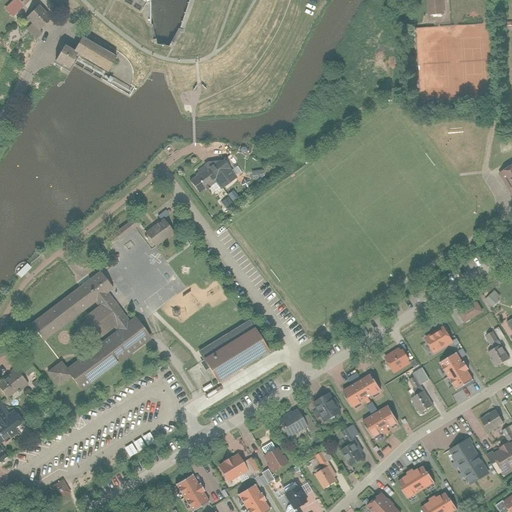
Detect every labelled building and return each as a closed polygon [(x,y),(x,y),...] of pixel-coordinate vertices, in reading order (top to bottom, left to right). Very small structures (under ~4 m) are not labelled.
[(435,0),(419,0),(420,13),(437,12),(435,0)] [(43,16),(30,4),(18,17),(31,29),(43,16)] [(22,21),(18,27),(28,36),(33,31),(22,21)] [(109,55),(75,35),(67,49),(71,52),(100,69),(109,55)] [(57,43),(48,58),(62,66),(71,52),(67,49),(57,43)] [(215,152),(199,163),(211,180),(214,185),(231,174),(229,172),(225,166),(215,152)] [(511,165),(508,158),(488,170),(506,199),(511,195),(511,165)] [(230,162),(225,166),(229,172),(235,168),(230,162)] [(183,179),(190,188),(198,183),(201,187),(211,180),(199,163),(190,170),(192,173),(183,179)] [(111,234),(134,222),(129,214),(107,226),(111,234)] [(156,215),(138,229),(150,246),(169,232),(156,215)] [(78,280),(23,321),(36,338),(88,300),(91,304),(78,314),(94,335),(107,325),(109,328),(59,366),(54,359),(40,369),(51,384),(63,375),(74,389),(144,337),(128,315),(123,319),(101,290),(105,287),(92,269),(78,280)] [(476,295),(484,303),(493,293),(485,286),(476,295)] [(455,320),(474,310),(468,298),(449,309),(455,320)] [(511,312),(497,320),(505,333),(511,328),(511,312)] [(244,317),(190,344),(207,378),(261,350),(244,317)] [(438,327),(419,338),(426,351),(445,340),(438,327)] [(488,337),(483,329),(477,333),(482,341),(488,337)] [(500,356),(488,337),(482,341),(481,341),(484,347),(479,350),(486,364),(500,356)] [(392,346),(375,355),(384,371),(401,361),(392,346)] [(451,353),(435,363),(450,388),(467,378),(451,353)] [(420,376),(411,363),(398,372),(406,385),(403,387),(407,392),(414,388),(410,382),(420,376)] [(10,368),(0,375),(0,396),(0,397),(20,382),(10,368)] [(349,368),(339,373),(343,380),(352,375),(349,368)] [(361,371),(347,380),(357,396),(371,387),(361,371)] [(347,380),(333,388),(343,404),(357,396),(347,380)] [(424,402),(414,388),(407,392),(402,396),(411,410),(424,402)] [(331,410),(320,391),(304,400),(309,407),(305,410),(308,415),(313,412),(317,418),(331,410)] [(364,398),(358,402),(363,410),(369,406),(364,398)] [(389,419),(379,403),(353,418),(363,434),(389,419)] [(470,415),(478,429),(494,420),(486,406),(470,415)] [(1,415),(0,414),(0,435),(12,426),(14,428),(17,425),(6,411),(1,415)] [(311,426),(301,411),(294,416),(299,425),(303,431),(311,426)] [(291,412),(272,423),(280,436),(299,425),(294,416),(291,412)] [(504,421),(495,425),(501,437),(510,432),(504,421)] [(462,481),(479,471),(458,436),(441,447),(462,481)] [(511,441),(509,436),(501,440),(500,439),(490,445),(491,446),(484,450),(483,448),(476,452),(481,460),(486,457),(494,471),(511,460),(511,441)] [(341,463),(354,455),(349,446),(351,445),(347,438),(344,440),(332,448),(341,463)] [(268,446),(264,440),(254,446),(258,452),(255,453),(264,469),(280,460),(271,444),(268,446)] [(322,454),(317,445),(307,452),(312,460),(322,454)] [(230,452),(210,464),(220,481),(240,469),(230,452)] [(248,468),(242,457),(236,461),(243,471),(248,468)] [(322,462),(306,471),(314,486),(326,479),(324,474),(328,472),(322,462)] [(414,463),(390,477),(401,496),(425,482),(414,463)] [(260,467),(254,471),(261,481),(266,478),(260,467)] [(201,497),(185,470),(169,480),(185,507),(201,497)] [(259,511),(260,511),(252,497),(253,496),(250,490),(260,485),(255,476),(245,481),(226,491),(235,507),(238,505),(241,511),(259,511)] [(50,498),(63,491),(57,480),(56,478),(45,484),(43,485),(50,498)] [(273,492),(276,490),(286,506),(298,499),(296,494),(301,491),(294,479),(287,483),(285,480),(271,489),(273,492)] [(511,488),(494,498),(502,511),(505,511),(511,508),(511,488)] [(363,511),(392,511),(393,511),(371,490),(356,505),(363,511)] [(438,490),(412,504),(415,511),(438,511),(447,507),(438,490)]
